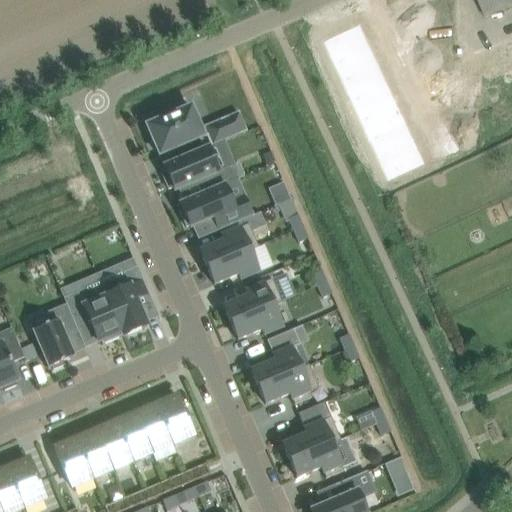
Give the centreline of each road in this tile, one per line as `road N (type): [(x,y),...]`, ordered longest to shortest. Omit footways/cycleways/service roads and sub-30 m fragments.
road 1 (residential): [(199,339),(92,93)]
road 2 (residential): [(92,93),(310,0)]
road 3 (residential): [(0,427),(199,339)]
road 4 (residential): [(275,511),(199,339)]
